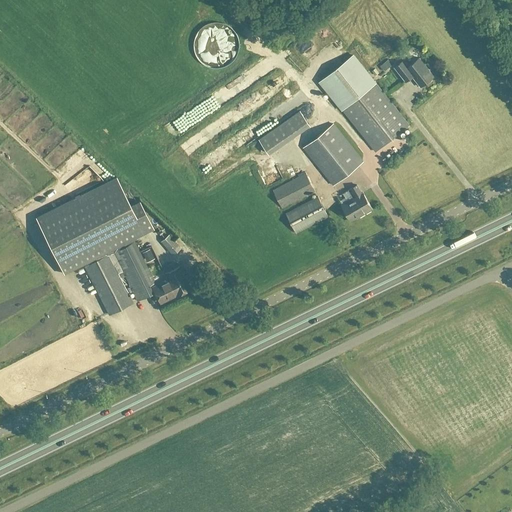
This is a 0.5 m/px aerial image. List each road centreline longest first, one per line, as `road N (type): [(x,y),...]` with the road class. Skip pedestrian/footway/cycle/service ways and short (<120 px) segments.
road 1 (unclassified): [(0,432),(511,184)]
road 2 (trunk): [(0,469),(511,222)]
road 3 (unclassified): [(511,267),(4,511)]
road 4 (track): [(340,0),(279,48),(226,0)]
